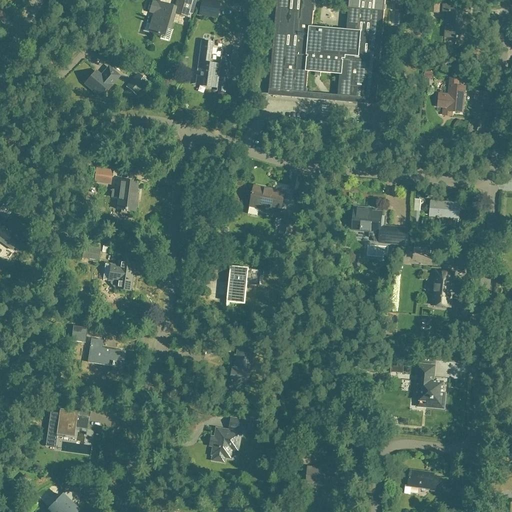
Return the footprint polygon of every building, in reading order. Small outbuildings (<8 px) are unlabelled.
[(177,0),(175,8),(188,12),(191,0),(177,0)] [(220,1),(215,0),(201,0),(199,16),(218,19),(220,1)] [(273,45),(269,92),(306,95),(307,86),(308,71),(315,72),(315,76),(320,77),(321,72),(340,74),(339,86),(338,97),(373,100),(376,101),(380,59),(381,59),(381,50),(380,50),(382,35),(383,35),(384,26),(382,26),(384,10),(384,4),(383,4),(383,0),(349,0),(349,1),(348,1),(348,7),(346,30),(311,28),(313,12),(314,12),(315,3),(314,3),(313,0),(275,0),(275,9),(276,9),(274,36),(273,36),(272,45),(273,45)] [(429,1),(428,14),(440,14),(441,1),(429,1)] [(145,30),(161,35),(160,38),(169,41),(172,30),(169,29),(175,8),(157,3),(157,4),(153,3),(150,2),(148,10),(151,11),(150,11),(155,13),(151,25),(147,23),(145,30)] [(396,2),(396,11),(405,12),(406,3),(396,2)] [(446,12),(445,37),(455,38),(454,44),(462,45),(462,43),(463,43),(464,38),(466,13),(470,13),(470,6),(443,4),(442,11),(446,12)] [(201,41),(198,69),(203,69),(201,82),(218,84),(217,88),(227,89),(232,56),(222,54),(220,66),(210,65),(213,43),(201,41)] [(96,72),(86,83),(101,97),(111,85),(110,85),(118,76),(109,68),(101,77),(96,72)] [(130,83),(139,90),(146,82),(137,74),(130,83)] [(452,116),(452,111),(462,112),(464,87),(458,86),(458,79),(451,79),(449,96),(439,95),(438,107),(444,107),(443,115),(452,116)] [(390,105),(397,106),(398,88),(391,88),(390,105)] [(476,92),(475,101),(489,103),(489,93),(476,92)] [(113,170),(95,168),(92,182),(111,185),(113,170)] [(117,209),(135,212),(136,201),(135,200),(138,183),(121,181),(117,209)] [(273,190),(254,186),(250,203),(259,205),(258,209),(280,213),(284,195),(276,193),(276,195),(272,195),(273,190)] [(431,201),(430,216),(458,219),(459,203),(431,201)] [(372,209),(355,207),(353,230),(380,233),(379,242),(409,245),(411,229),(384,227),(384,217),(382,217),(382,213),(372,212),(372,209)] [(283,210),(278,236),(291,239),(296,213),(283,210)] [(422,228),(419,227),(420,212),(414,212),(412,226),(412,231),(422,231),(422,228)] [(0,214),(0,243),(11,251),(14,246),(21,251),(30,240),(16,230),(18,227),(6,219),(0,214)] [(414,253),(424,253),(431,254),(431,243),(425,243),(415,243),(414,253)] [(83,246),(82,258),(98,261),(100,249),(83,246)] [(119,266),(110,265),(105,264),(103,275),(109,275),(108,281),(110,281),(110,283),(114,287),(116,287),(116,289),(131,291),(134,264),(119,262),(119,266)] [(247,285),(259,286),(260,287),(261,277),(264,277),(264,271),(264,270),(231,267),(229,282),(229,283),(228,295),(245,297),(244,304),(228,302),(228,303),(245,305),(245,304),(246,297),(247,285)] [(432,305),(450,307),(454,273),(436,271),(432,305)] [(228,295),(226,307),(227,307),(228,303),(228,302),(244,304),(245,297),(228,295)] [(86,334),(87,328),(72,326),(70,341),(85,343),(86,334)] [(111,373),(122,375),(125,352),(101,348),(103,341),(92,340),(88,362),(112,366),(111,373)] [(233,369),(230,389),(239,390),(240,385),(246,385),(250,357),(253,358),(254,351),(238,349),(236,369),(233,369)] [(433,382),(434,366),(417,365),(414,398),(427,399),(426,407),(444,409),(445,394),(442,394),(443,383),(433,382)] [(74,431),(75,428),(87,429),(89,418),(77,416),(77,414),(60,411),(60,414),(50,412),(45,446),(55,448),(55,447),(52,447),(53,440),(56,441),(57,433),(67,434),(67,430),(74,431)] [(213,456),(213,461),(224,463),(225,458),(230,459),(232,450),(239,451),(242,431),(250,433),(252,422),(230,418),(228,431),(217,429),(215,438),(213,438),(212,446),(214,447),(212,456),(213,456)] [(303,453),(291,452),(290,463),(302,465),(303,453)] [(307,467),(306,483),(306,486),(338,489),(339,469),(307,467)] [(434,474),(410,471),(408,486),(431,489),(431,491),(438,492),(440,478),(433,477),(434,474)] [(449,478),(447,489),(455,490),(456,479),(449,478)] [(78,511),(79,511),(78,510),(81,489),(66,487),(64,497),(63,496),(50,509),(53,511),(78,511)]
